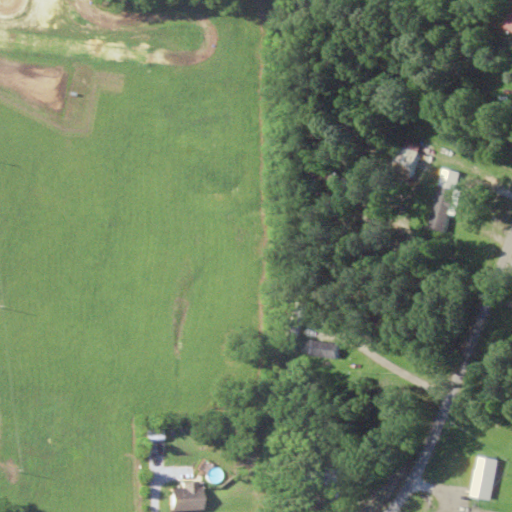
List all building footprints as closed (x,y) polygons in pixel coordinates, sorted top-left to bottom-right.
[(511,17),(503,17),(503,26),(511,26),(511,17)] [(435,37),(447,36),(446,26),(435,26),(435,37)] [(510,39),(504,38),(496,64),(502,66),(510,39)] [(395,169),(413,176),(421,152),(403,146),(395,169)] [(457,189),(440,185),(430,229),(446,233),(457,189)] [(303,355),(339,359),(340,343),(305,339),(303,355)] [(142,442),(158,440),(157,428),(141,430),(142,442)] [(473,497),(493,500),(500,460),(480,456),(473,497)] [(289,471),(293,483),(330,471),(329,469),(335,467),(332,457),(289,471)] [(177,482),(177,488),(166,488),(166,510),(197,510),(196,482),(177,482)]
